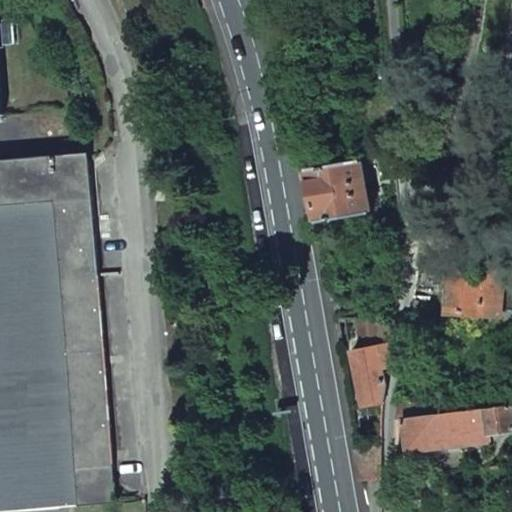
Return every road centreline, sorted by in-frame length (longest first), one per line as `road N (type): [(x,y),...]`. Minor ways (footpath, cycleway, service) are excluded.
road 1 (primary): [(243,0),(286,182),(341,511)]
road 2 (residential): [(390,0),(411,258),(392,406),(389,511)]
